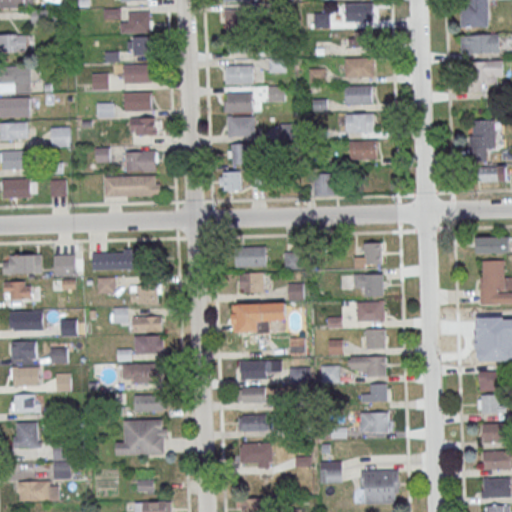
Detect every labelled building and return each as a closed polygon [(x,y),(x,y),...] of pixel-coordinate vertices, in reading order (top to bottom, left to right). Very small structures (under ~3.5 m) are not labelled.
[(461,3),(468,3),(468,0),(488,0),(489,28),(462,29),(461,3)] [(345,3),(372,3),(373,21),(346,22),(345,3)] [(225,9),(252,8),(253,27),(226,28),(225,9)] [(32,10),(32,22),(50,22),(50,10),(32,10)] [(150,31),(150,11),(129,11),(129,31),(150,31)] [(330,26),(330,12),(314,12),(314,27),(330,26)] [(348,30),(348,46),(374,46),(374,30),(348,30)] [(27,33),(0,33),(0,51),(27,52),(27,33)] [(462,36),(489,35),(489,53),(462,54),(462,36)] [(152,36),(129,36),(129,54),(152,54),(152,36)] [(251,36),(226,36),(226,51),(251,51),(251,36)] [(346,59),(373,58),(374,76),(346,77),(346,59)] [(484,91),(484,82),(503,82),(504,61),(470,60),(470,91),(484,91)] [(0,91),(31,92),(31,66),(0,65),(0,91)] [(125,65),(152,65),(152,83),(125,84),(125,65)] [(226,66),(253,65),(253,83),(226,84),(226,66)] [(92,89),(108,89),(108,73),(92,73),(92,89)] [(285,100),(285,85),(268,85),(268,100),(285,100)] [(346,86),(373,86),(373,104),(346,105),(346,86)] [(125,93),(153,92),(153,111),(126,111),(125,93)] [(227,94),(254,93),(254,111),(227,112),(227,94)] [(0,97),(30,97),(31,116),(0,117),(0,97)] [(114,102),(97,102),(97,117),(114,117),(114,102)] [(347,114),(374,114),(374,132),(347,133),(347,114)] [(132,117),(132,134),(156,134),(156,117),(132,117)] [(228,117),(255,117),(256,135),(228,136),(228,117)] [(495,149),(495,119),(470,119),(470,160),(489,160),(489,149),(495,149)] [(0,123),(27,122),(28,140),(1,141),(0,123)] [(281,140),(299,140),(299,122),(281,122),(281,140)] [(70,145),(70,126),(51,126),(51,145),(70,145)] [(350,141),(377,140),(378,158),(351,159),(350,141)] [(231,144),(258,143),(259,162),(231,162),(231,144)] [(3,151),(30,150),(30,169),(3,169),(3,151)] [(127,152),(155,152),(155,170),(128,171),(127,152)] [(507,166),(479,166),(479,180),(507,180),(507,166)] [(220,190),(250,189),(249,170),(219,171),(220,190)] [(313,195),(334,195),(334,173),(313,173),(313,195)] [(105,177),(156,175),(157,184),(160,183),(161,195),(106,197),(105,177)] [(3,180),(30,179),(31,198),(4,199),(3,180)] [(67,195),(67,179),(51,179),(51,195),(67,195)] [(510,253),(510,236),(476,236),(476,253),(510,253)] [(355,265),(382,265),(382,242),(365,242),(365,255),(355,255),(355,265)] [(267,246),(236,246),(236,265),(267,265),(267,246)] [(141,269),(141,250),(93,250),(93,269),(141,269)] [(284,268),(301,268),(301,251),(284,251),(284,268)] [(54,254),(54,275),(75,275),(75,254),(54,254)] [(42,255),(4,255),(4,272),(42,272),(42,255)] [(480,260),(480,303),(511,303),(511,277),(505,278),(505,260),(480,260)] [(240,272),(240,291),(264,291),(264,272),(240,272)] [(364,295),(384,295),(384,273),(354,273),(354,285),(364,285),(364,295)] [(98,292),(114,292),(114,276),(98,276),(98,292)] [(31,298),(31,281),(5,281),(5,298),(31,298)] [(289,284),(290,297),(303,296),(302,283),(289,284)] [(159,284),(130,284),(130,303),(159,303),(159,284)] [(357,301),(357,321),(384,321),(384,301),(357,301)] [(262,331),(262,303),(235,303),(235,331),(262,331)] [(11,312),(43,311),(44,330),(14,331),(14,329),(11,329),(11,312)] [(133,316),(133,331),(162,331),(162,316),(133,316)] [(76,335),(76,318),(61,318),(61,335),(76,335)] [(366,348),(385,348),(385,328),(366,328),(366,348)] [(511,333),(500,333),(500,360),(511,360),(511,333)] [(135,353),(163,352),(163,335),(135,335),(135,353)] [(290,337),(290,354),(306,354),(306,337),(290,337)] [(330,353),(341,352),(341,340),(330,340),(330,353)] [(12,341),(37,341),(38,359),(13,359),(12,341)] [(386,355),(350,355),(350,367),(367,367),(367,377),(386,377),(386,355)] [(239,361),(267,361),(267,379),(240,380),(239,361)] [(160,363),(123,363),(123,381),(160,381),(160,363)] [(322,381),(340,381),(340,364),(322,364),(322,381)] [(13,368),(40,367),(40,386),(13,386),(13,368)] [(308,367),(290,367),(290,382),(308,382),(308,367)] [(500,371),(479,370),(479,390),(500,390),(500,371)] [(70,373),(56,373),(56,389),(70,389),(70,373)] [(243,386),(243,402),(270,402),(270,386),(243,386)] [(40,393),(12,393),(12,412),(40,412),(40,393)] [(134,394),(134,410),(167,410),(167,394),(134,394)] [(506,403),(500,403),(500,394),(479,394),(479,412),(506,412),(506,403)] [(388,413),(361,413),(361,431),(388,431),(388,413)] [(238,430),(263,430),(263,414),(238,414),(238,430)] [(116,442),(116,454),(166,454),(166,419),(125,419),(125,442),(116,442)] [(14,421),(14,447),(39,447),(39,421),(14,421)] [(482,441),(504,441),(504,422),(482,422),(482,441)] [(243,444),(272,443),(273,462),(269,462),(269,468),(258,468),(258,462),(241,463),(240,447),(243,446),(243,444)] [(54,459),(69,459),(69,446),(54,446),(54,459)] [(511,450),(482,450),(482,468),(511,468),(511,450)] [(322,482),(341,482),(341,460),(322,460),(322,482)] [(399,469),(362,469),(362,503),(399,503),(399,469)] [(482,496),(511,496),(511,477),(482,477),(482,496)] [(19,480),(19,500),(58,499),(58,480),(19,480)] [(263,511),(264,497),(242,497),(241,511),(263,511)] [(172,511),(172,501),(136,501),(136,511),(172,511)]
